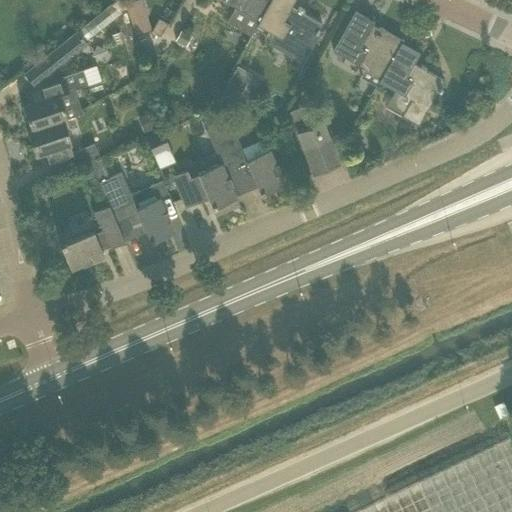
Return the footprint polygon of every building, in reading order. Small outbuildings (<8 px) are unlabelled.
[(134,33),(151,28),(142,0),(135,0),(125,3),(134,33)] [(250,35),(256,25),(270,0),(221,0),(234,7),(226,21),(250,35)] [(297,10),(291,6),(294,0),(270,0),(256,25),(306,53),(317,30),(321,23),(303,12),(304,10),(299,7),(297,10)] [(333,52),(381,78),(401,43),(403,40),(379,27),(376,33),(369,30),(374,22),(355,12),(333,52)] [(151,31),(160,36),(167,24),(158,18),(151,31)] [(39,61),(49,73),(86,43),(77,31),(39,61)] [(411,67),(419,53),(401,43),(381,78),(379,82),(410,100),(401,116),(418,125),(427,109),(437,92),(439,93),(442,88),(440,87),(444,80),(425,70),(426,67),(421,64),(417,71),(411,67)] [(82,114),(74,89),(87,85),(82,70),(65,76),(24,89),(29,104),(23,106),(28,122),(31,130),(62,120),(82,114)] [(290,123),(310,115),(308,109),(302,107),(286,113),(290,123)] [(62,120),(31,130),(27,131),(35,156),(45,153),(48,163),(67,157),(70,156),(67,146),(70,145),(62,120)] [(284,184),(269,150),(246,160),(229,120),(205,131),(219,164),(220,164),(234,197),(235,196),(257,187),(260,195),(284,184)] [(297,134),(314,174),(339,164),(322,124),(297,134)] [(147,143),(152,155),(168,148),(163,136),(147,143)] [(94,144),(73,153),(80,168),(101,159),(94,144)] [(220,164),(219,164),(189,177),(186,170),(172,176),(185,208),(208,198),(215,215),(239,204),(235,196),(234,197),(220,164)] [(174,232),(159,198),(158,197),(136,207),(121,172),(99,182),(108,205),(109,205),(111,211),(111,212),(124,241),(145,232),(150,242),(174,232)] [(163,180),(153,184),(158,197),(159,198),(169,194),(163,180)] [(93,231),(59,245),(71,270),(104,256),(101,250),(109,247),(110,248),(124,242),(124,241),(111,212),(111,211),(109,205),(108,205),(94,211),(103,231),(95,234),(93,231)] [(511,511),(511,443),(509,438),(355,511),(511,511)]
